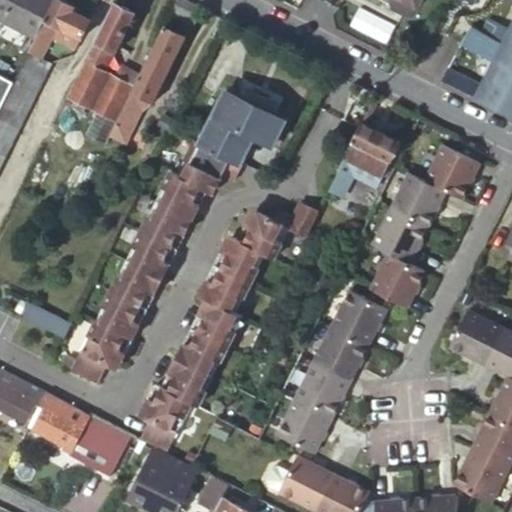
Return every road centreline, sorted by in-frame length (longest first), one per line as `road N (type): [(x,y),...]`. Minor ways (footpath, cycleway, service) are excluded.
road 1 (residential): [(231,0),(511,139)]
road 2 (residential): [(511,165),(416,354),(413,418)]
